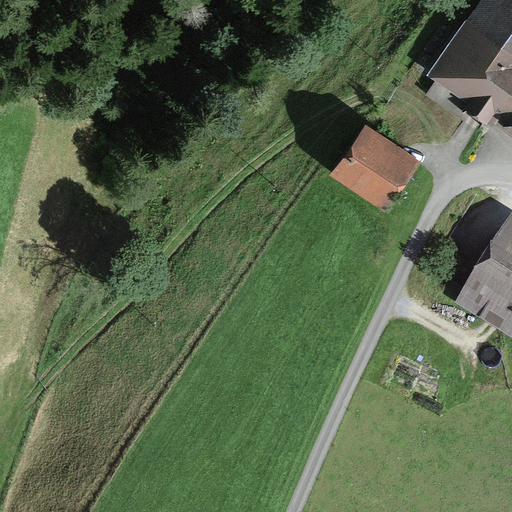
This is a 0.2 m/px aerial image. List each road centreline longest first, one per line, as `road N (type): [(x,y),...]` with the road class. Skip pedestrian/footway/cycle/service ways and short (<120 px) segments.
road 1 (track): [(18,412),(217,198),(330,112),(377,92),(413,101),(459,180)]
road 2 (track): [(511,175),(470,176),(436,202),(296,511)]
